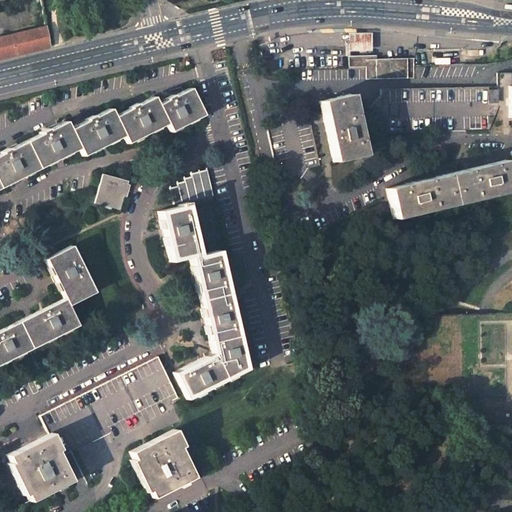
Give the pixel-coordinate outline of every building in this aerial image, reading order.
[(48,43),(45,27),(0,37),(0,58),(48,46),(48,43)] [(371,33),(349,34),(349,52),(372,51),(371,33)] [(376,56),(355,57),(355,60),(351,60),(351,67),(365,67),(366,79),(414,78),(414,68),(414,58),(385,59),(376,59),(376,56)] [(170,133),(201,117),(188,89),(173,97),(156,105),(166,125),(170,133)] [(349,94),(318,101),(326,133),(333,162),(363,155),(349,94)] [(132,108),(112,118),(123,137),(127,145),(166,125),(156,105),(152,98),(132,108)] [(82,158),(123,137),(112,118),(109,111),(91,120),(69,131),(78,149),(82,158)] [(272,128),(266,129),(271,150),(277,176),(283,174),(297,183),(306,169),(320,166),(309,119),(295,123),(294,116),(287,118),(281,114),(272,128)] [(23,144),(37,169),(78,149),(69,131),(64,123),(44,133),(23,144)] [(3,154),(0,155),(0,188),(37,169),(23,144),(3,154)] [(418,181),(385,189),(392,219),(511,190),(511,186),(506,160),(480,166),(418,181)] [(176,186),(169,188),(173,205),(212,195),(206,169),(189,174),(190,176),(183,178),(183,181),(176,183),(176,186)] [(102,174),(94,203),(120,210),(127,181),(102,174)] [(186,204),(157,211),(164,239),(169,262),(188,257),(193,275),(205,328),(211,353),(192,363),(172,372),(185,399),(246,369),(217,250),(198,255),(186,204)] [(0,363),(76,325),(67,305),(93,292),(70,245),(43,259),(55,282),(63,298),(44,308),(0,329),(0,363)] [(511,396),(511,313),(403,315),(406,399),(511,396)] [(150,441),(128,451),(132,458),(151,498),(193,477),(170,430),(150,441)] [(47,434),(5,455),(9,462),(6,463),(22,495),(25,494),(29,501),(54,489),(71,480),(59,457),(47,434)]
